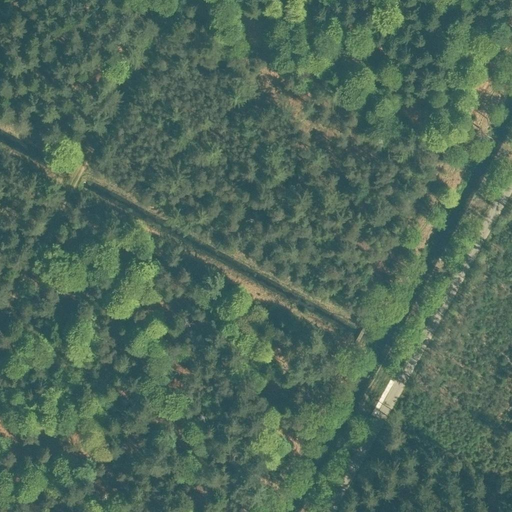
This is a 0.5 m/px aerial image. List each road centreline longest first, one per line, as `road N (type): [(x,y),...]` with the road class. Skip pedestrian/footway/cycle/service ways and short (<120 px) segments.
road 1 (unclassified): [(511,178),(328,511)]
road 2 (track): [(0,313),(173,0)]
road 3 (track): [(511,57),(367,323)]
road 4 (track): [(350,351),(262,511)]
